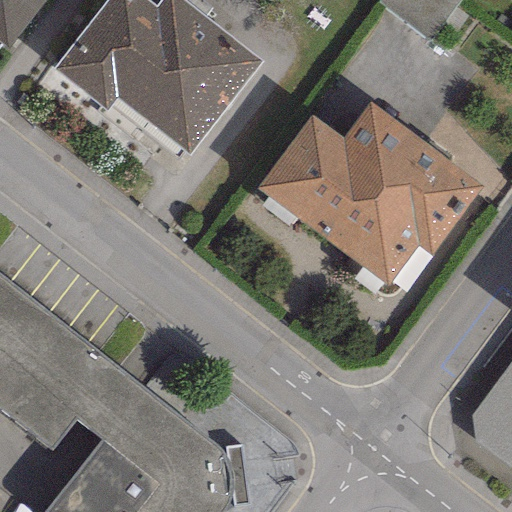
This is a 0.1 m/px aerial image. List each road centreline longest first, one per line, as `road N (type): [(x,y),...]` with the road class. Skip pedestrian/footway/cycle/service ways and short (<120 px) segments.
road 1 (residential): [(368,458),(0,165)]
road 2 (residential): [(511,259),(368,458)]
